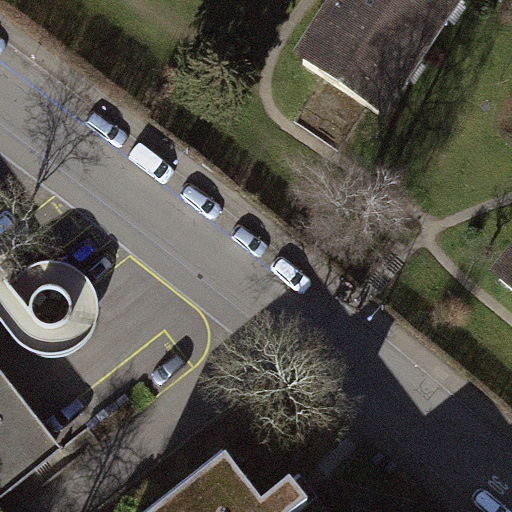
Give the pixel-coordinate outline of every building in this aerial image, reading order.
[(374,112),(449,0),(337,0),(335,3),(343,9),(305,65),(374,112)] [(511,290),(511,264),(499,280),(511,290)] [(0,403),(46,462),(60,451),(0,374),(0,286),(7,281),(0,271),(0,403)] [(0,496),(46,462),(0,403),(0,496)] [(300,511),(306,507),(288,485),(253,511),(245,511),(212,470),(159,511),(300,511)]
